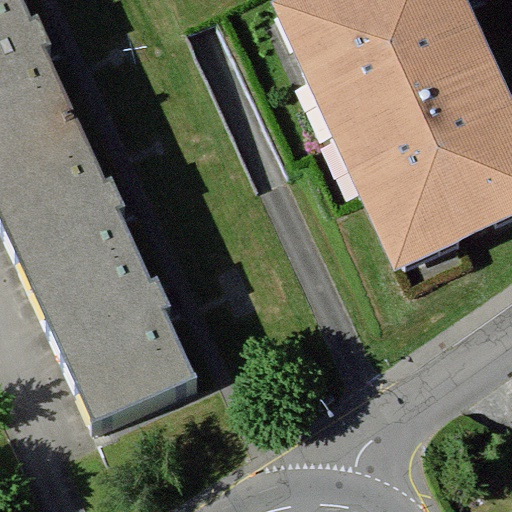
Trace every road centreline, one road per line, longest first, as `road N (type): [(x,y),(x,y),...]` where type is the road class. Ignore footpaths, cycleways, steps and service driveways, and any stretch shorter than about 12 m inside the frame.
road 1 (residential): [(362,447),(511,340)]
road 2 (residential): [(252,511),(362,447)]
